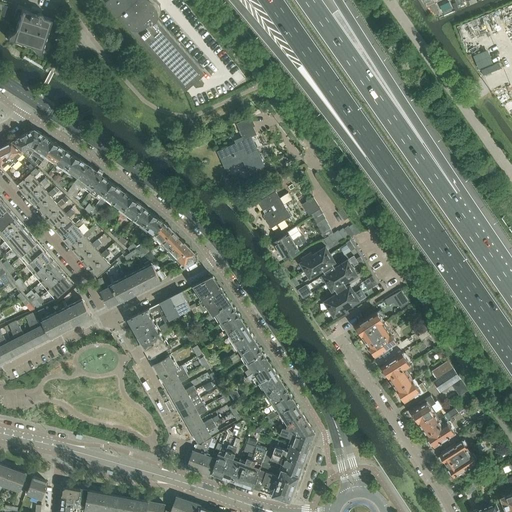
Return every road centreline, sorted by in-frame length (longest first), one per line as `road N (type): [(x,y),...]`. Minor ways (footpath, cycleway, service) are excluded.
road 1 (residential): [(511,438),(273,95)]
road 2 (motorway): [(234,0),(365,164),(430,228)]
road 3 (motorway): [(271,0),(430,228)]
road 4 (tertiary): [(227,254),(171,197),(33,100)]
road 5 (motorway): [(450,200),(310,0)]
road 6 (motorway): [(450,200),(404,104),(338,0)]
road 7 (unclassified): [(389,0),(511,174)]
road 8 (residential): [(452,511),(337,334)]
road 9 (tertiary): [(338,432),(227,254)]
road 10 (residential): [(170,480),(183,431),(107,316)]
road 11 (residential): [(0,181),(84,275),(107,316)]
road 12 (motorway): [(430,228),(511,345)]
road 13 (residential): [(107,316),(227,254)]
road 14 (residential): [(0,374),(107,316)]
